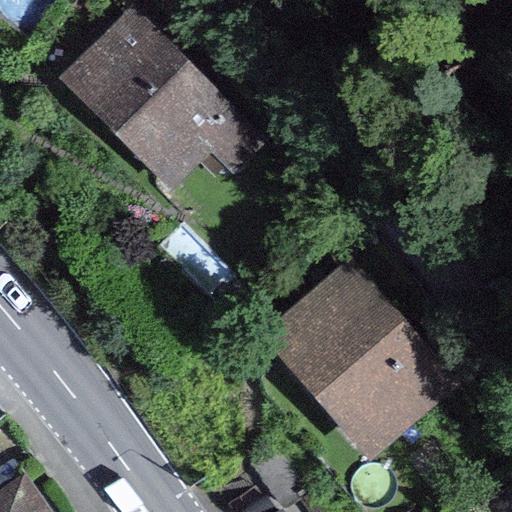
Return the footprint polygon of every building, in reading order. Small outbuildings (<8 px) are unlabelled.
[(232,172),(268,138),(133,2),(59,74),(172,189),(212,151),(232,172)] [(373,459),(464,383),(354,254),(264,330),(373,459)] [(313,511),(327,503),(288,446),(261,464),(270,478),(242,497),(252,511),(313,511)] [(43,511),(22,480),(0,495),(0,511),(43,511)] [(333,511),(327,503),(313,511),(333,511)]
